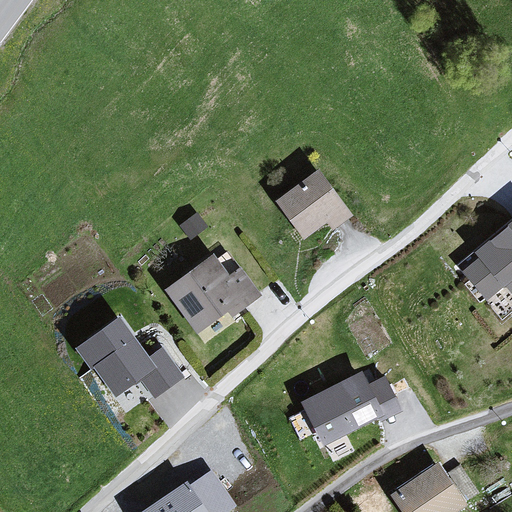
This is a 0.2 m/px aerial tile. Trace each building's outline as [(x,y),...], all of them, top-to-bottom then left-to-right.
[(317,171),(274,202),(304,242),(326,222),(334,232),(350,217),(317,171)] [(511,220),(473,251),(480,260),(461,274),(483,301),(511,280),(511,220)] [(212,255),(165,290),(197,336),(221,315),(228,322),(260,297),(241,267),(226,278),(212,255)] [(77,350),(116,399),(142,382),(157,371),(150,360),(121,319),(77,350)] [(142,382),(154,399),(185,380),(164,350),(150,360),(157,371),(142,382)] [(362,371),(301,403),(325,448),(380,418),(382,423),(405,411),(385,375),(369,384),(362,371)] [(434,464),(387,495),(398,511),(459,511),(465,508),(434,464)] [(228,511),(237,506),(212,470),(189,485),(186,481),(140,511),(228,511)] [(266,511),(268,511),(287,500),(273,479),(253,492),(266,511)]
